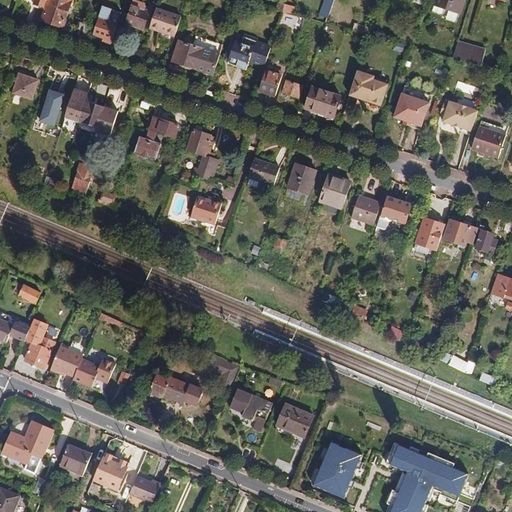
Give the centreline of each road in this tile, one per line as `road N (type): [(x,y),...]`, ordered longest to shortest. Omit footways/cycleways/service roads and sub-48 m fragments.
road 1 (residential): [(511,205),(0,33)]
road 2 (residential): [(314,511),(1,379)]
